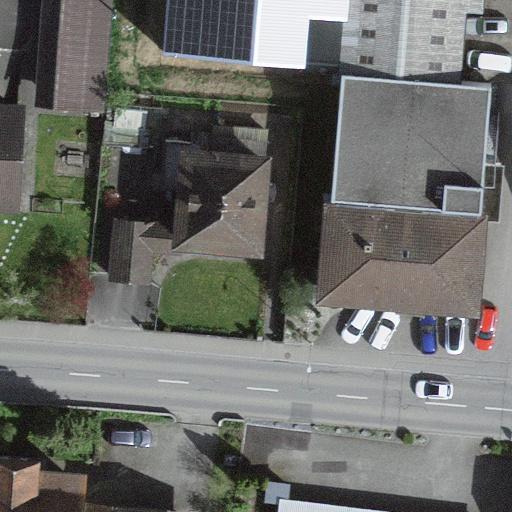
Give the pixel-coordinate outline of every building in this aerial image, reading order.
[(58,0),(51,99),(101,102),(108,0),(58,0)] [(168,0),(165,52),(303,63),(308,0),(168,0)] [(472,304),(490,83),(456,81),(461,0),(347,0),(324,292),(472,304)] [(0,200),(15,201),(20,112),(0,111),(0,200)] [(256,245),(265,142),(191,136),(191,141),(165,139),(161,187),(184,189),(181,225),(116,220),(111,277),(147,281),(150,248),(180,250),(181,239),(256,245)] [(0,455),(0,511),(71,511),(74,479),(35,476),(36,462),(40,463),(41,459),(0,455)] [(369,511),(282,501),(280,511),(369,511)]
